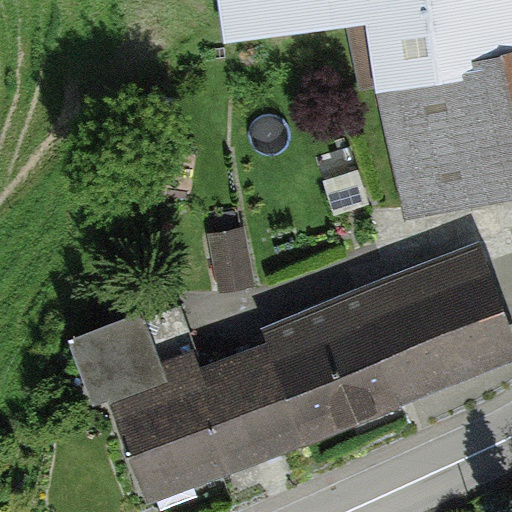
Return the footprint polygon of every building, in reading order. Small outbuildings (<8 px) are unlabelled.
[(511,0),(227,0),(234,41),(372,21),(400,215),(511,198),(511,0)] [(362,290),(403,402),(511,362),(511,329),(481,246),(362,290)] [(252,345),(288,444),(403,402),(362,290),(247,331),(252,345)] [(134,500),(222,468),(186,369),(178,349),(152,358),(134,310),(55,339),(82,412),(99,406),(134,500)] [(186,369),(222,468),(288,444),(252,345),(186,369)]
